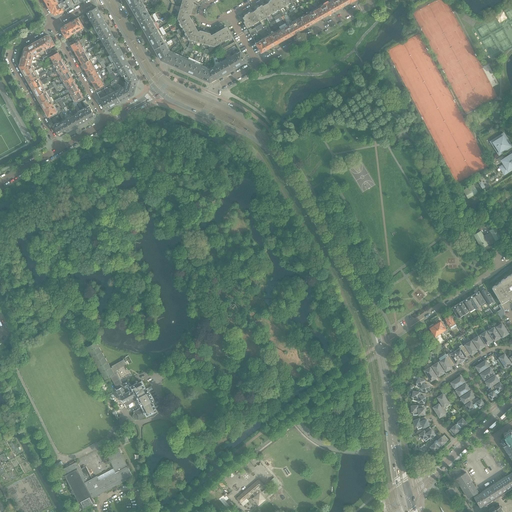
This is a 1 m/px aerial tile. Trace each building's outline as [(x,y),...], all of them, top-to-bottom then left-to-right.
[(59,4),(56,0),(51,0),(46,3),(51,12),(52,13),(53,12),(54,14),(56,14),(59,13),(64,11),(60,3),(59,4)] [(141,0),(140,1),(140,0),(127,0),(132,8),(142,3),(141,2),(144,1),(143,0),(141,0)] [(193,1),(193,0),(182,0),(181,5),(192,9),(193,4),(192,3),(193,1)] [(266,16),(277,10),(271,0),(269,1),(269,2),(263,6),(262,5),(259,7),(267,21),(268,21),(269,20),(266,16)] [(271,0),(277,10),(289,3),(287,0),(271,0)] [(340,8),(340,7),(336,0),(332,0),(323,5),(328,14),(329,14),(331,14),(331,13),(338,9),(340,8)] [(149,16),(142,3),(132,8),(139,22),(149,16)] [(180,22),(189,16),(189,15),(189,13),(190,13),(192,9),(181,5),(177,18),(180,22)] [(328,15),(328,14),(323,5),(311,12),(316,21),(317,21),(319,20),(326,16),(328,15)] [(105,21),(100,14),(97,7),(86,13),(81,16),(85,23),(91,19),(95,26),(105,21)] [(253,23),(264,17),(267,23),(268,22),(268,21),(267,21),(259,7),(257,8),(257,9),(250,13),(250,12),(247,13),(253,23)] [(316,22),(316,21),(311,12),(299,19),(304,28),(305,28),(306,27),(307,27),(313,23),(314,23),(316,22)] [(253,24),(253,23),(247,13),(245,15),(245,16),(242,18),(247,27),(253,24)] [(157,30),(153,23),(155,22),(156,23),(158,22),(158,20),(156,22),(152,15),(149,16),(139,22),(147,35),(157,30)] [(197,30),(190,17),(189,16),(180,22),(187,35),(197,30)] [(66,24),(71,34),(83,27),(83,26),(82,25),(82,24),(81,23),(80,22),(80,21),(79,20),(79,19),(78,17),(66,24)] [(303,29),(304,28),(299,19),(286,26),(292,35),(293,35),(294,34),(301,30),(302,30),(303,29)] [(112,35),(105,21),(95,26),(103,40),(112,35)] [(71,34),(66,24),(64,25),(64,26),(62,27),(61,29),(62,31),(66,38),(70,36),(69,35),(71,34)] [(291,36),(291,35),(292,35),(286,26),(274,33),(279,42),(280,42),(282,41),(282,40),(289,37),(290,37),(291,36)] [(232,37),(226,27),(214,34),(219,43),(228,38),(229,39),(232,37)] [(163,35),(159,28),(157,30),(147,35),(155,49),(166,42),(167,42),(165,38),(166,37),(164,35),(163,35)] [(202,43),(205,32),(200,31),(200,32),(198,31),(197,30),(187,35),(188,37),(187,38),(188,41),(190,41),(188,48),(192,49),(194,45),(196,46),(198,42),(202,43)] [(214,46),(219,43),(214,34),(212,35),(210,35),(210,33),(205,32),(202,43),(209,45),(209,47),(207,54),(209,55),(210,52),(211,52),(212,48),(212,46),(214,46)] [(279,42),(274,33),(268,37),(267,34),(265,35),(266,38),(262,40),(267,49),(268,49),(270,48),(270,47),(277,43),(277,44),(279,43),(279,42)] [(55,45),(51,37),(51,38),(50,36),(47,35),(45,36),(43,37),(48,47),(49,46),(50,48),(55,45)] [(120,49),(112,35),(103,40),(111,54),(120,49)] [(48,47),(43,37),(33,43),(38,52),(44,49),(47,55),(48,54),(45,49),(48,47)] [(267,49),(262,40),(261,37),(259,38),(259,39),(255,42),(261,52),(264,50),(265,51),(267,50),(267,49)] [(83,47),(79,40),(71,45),(75,51),(83,47)] [(169,51),(167,47),(169,46),(166,42),(155,49),(161,60),(169,63),(173,53),(169,51)] [(38,52),(33,43),(25,48),(22,57),(32,60),(33,57),(32,56),(38,52)] [(88,57),(83,47),(75,51),(82,64),(90,60),(92,58),(91,55),(88,57)] [(128,63),(120,49),(111,54),(118,68),(128,63)] [(232,69),(244,62),(245,62),(245,61),(245,60),(240,51),(237,53),(237,54),(233,56),(230,58),(226,59),(232,69)] [(62,59),(59,54),(58,52),(57,53),(56,53),(55,54),(54,55),(53,55),(52,56),(51,56),(50,57),(49,57),(48,58),(47,58),(46,59),(45,60),(46,61),(49,60),(51,58),(54,63),(62,59)] [(183,70),(188,60),(173,53),(169,63),(183,70)] [(199,65),(200,63),(198,62),(199,61),(196,59),(198,56),(196,55),(194,60),(189,58),(188,60),(183,70),(197,76),(202,66),(199,65)] [(31,64),(32,60),(22,57),(20,66),(25,76),(34,71),(31,64)] [(69,71),(65,66),(62,59),(54,63),(56,67),(54,69),(55,71),(57,70),(61,76),(69,71)] [(218,77),(232,69),(226,59),(221,63),(213,67),(213,68),(218,77)] [(97,72),(90,60),(82,64),(89,77),(97,72)] [(138,80),(128,63),(118,68),(122,75),(123,75),(126,80),(125,83),(136,86),(138,80)] [(218,77),(213,68),(210,69),(210,70),(202,66),(197,76),(210,82),(218,77)] [(42,84),(34,71),(25,76),(33,89),(42,84)] [(76,84),(73,78),(69,71),(61,76),(64,83),(62,84),(64,87),(66,85),(68,88),(76,84)] [(104,85),(97,72),(89,77),(96,89),(97,89),(98,88),(99,88),(100,87),(101,86),(102,86),(103,85),(104,85)] [(134,94),(136,86),(125,83),(124,88),(119,91),(118,90),(115,92),(120,101),(134,94)] [(49,98),(42,84),(33,89),(40,103),(49,98)] [(83,97),(76,84),(68,88),(68,89),(65,91),(66,93),(69,91),(73,97),(72,97),(74,102),(76,101),(77,100),(78,99),(79,99),(81,98),(82,97),(83,97)] [(120,101),(115,92),(103,98),(103,97),(100,99),(106,109),(120,101)] [(55,113),(57,111),(49,98),(40,103),(48,117),(49,116),(51,115),(52,115),(53,114),(54,113),(55,113)] [(58,111),(65,107),(62,100),(59,102),(61,106),(59,107),(56,108),(58,111)] [(95,116),(86,100),(82,101),(86,108),(83,109),(84,109),(78,113),(83,122),(95,116)] [(71,129),(83,122),(78,113),(65,120),(71,129)] [(71,129),(65,120),(59,123),(57,124),(56,123),(53,125),(59,136),(71,129)] [(510,146),(508,142),(507,142),(505,139),(506,139),(504,135),(503,135),(492,142),(499,153),(500,152),(501,152),(510,146)] [(511,153),(502,160),(505,165),(504,165),(503,166),(501,167),(505,173),(507,171),(511,168),(511,153)] [(477,192),(474,187),(473,184),(463,190),(465,193),(468,198),(477,192)] [(481,248),(495,241),(502,237),(496,227),(489,230),(490,232),(483,236),(480,231),(474,235),(481,248)] [(508,299),(511,297),(511,299),(511,298),(511,273),(500,281),(501,282),(492,287),(501,303),(508,299)] [(482,292),(481,292),(488,304),(491,303),(492,305),(495,303),(490,293),(488,294),(486,290),(485,290),(484,290),(482,291),(482,292)] [(474,294),(481,306),(486,303),(479,291),(474,294)] [(481,306),(474,294),(468,297),(476,309),(481,306)] [(470,312),(476,309),(468,297),(463,300),(470,312)] [(457,304),(463,315),(464,316),(469,313),(462,301),(457,304)] [(463,315),(457,304),(452,307),(458,318),(463,315)] [(450,327),(453,325),(455,324),(449,315),(444,318),(450,327)] [(435,324),(440,333),(443,331),(445,334),(448,332),(440,321),(435,324)] [(499,337),(499,336),(502,335),(503,337),(508,333),(502,323),(497,327),(496,326),(493,328),(499,337)] [(440,333),(435,324),(429,328),(437,340),(439,338),(437,335),(440,333)] [(488,330),(485,331),(491,340),(494,339),(495,340),(500,337),(499,336),(499,337),(493,328),(489,330),(488,330)] [(485,331),(478,336),(484,345),(486,344),(492,341),(491,340),(485,331)] [(478,336),(470,341),(476,350),(479,349),(484,346),(484,345),(478,336)] [(462,344),(469,355),(471,354),(477,351),(476,350),(470,341),(463,346),(462,344)] [(136,418),(137,418),(138,420),(147,415),(148,418),(150,417),(153,417),(155,416),(156,414),(158,413),(157,410),(153,402),(155,401),(147,388),(146,389),(142,381),(138,383),(137,381),(136,382),(136,383),(132,386),(131,385),(130,385),(128,381),(123,384),(122,384),(115,370),(126,364),(126,365),(127,365),(123,358),(123,359),(123,360),(112,366),(112,367),(111,368),(96,342),(87,347),(105,379),(110,376),(117,389),(116,390),(120,396),(123,403),(124,402),(126,405),(129,404),(132,402),(133,403),(134,402),(134,401),(138,398),(142,407),(141,407),(133,411),(134,413),(133,414),(133,415),(133,416),(133,417),(134,418),(135,418),(136,418)] [(455,351),(462,361),(465,360),(464,360),(464,359),(466,357),(469,355),(462,344),(459,346),(460,348),(455,351)] [(446,354),(453,365),(456,363),(456,364),(459,362),(459,363),(462,361),(455,351),(451,354),(449,352),(446,354)] [(453,365),(446,354),(447,356),(440,361),(446,370),(446,371),(451,367),(453,365)] [(503,369),(510,364),(511,364),(508,360),(508,359),(504,354),(499,357),(500,358),(497,360),(503,369)] [(490,368),(485,360),(476,366),(479,372),(480,371),(481,373),(481,374),(490,368)] [(440,361),(432,366),(438,375),(444,372),(443,371),(446,370),(440,361)] [(438,375),(432,366),(425,371),(431,380),(436,377),(436,376),(438,375)] [(495,375),(490,368),(481,374),(481,373),(481,374),(484,379),(485,379),(486,381),(495,375)] [(500,383),(495,375),(486,381),(489,387),(490,386),(491,389),(500,383)] [(451,382),(456,390),(465,384),(463,382),(464,381),(461,376),(451,382)] [(419,377),(416,383),(417,383),(416,386),(415,386),(419,388),(420,388),(426,391),(429,386),(430,383),(424,380),(420,378),(419,377)] [(491,389),(488,390),(490,393),(488,394),(492,399),(496,396),(496,395),(499,392),(498,391),(503,388),(500,383),(491,389)] [(456,390),(461,397),(461,398),(470,392),(468,389),(469,389),(465,384),(456,390)] [(413,391),(412,397),(413,397),(412,400),(412,401),(416,402),(416,401),(424,402),(425,396),(425,393),(413,391)] [(461,398),(466,405),(475,399),(473,397),(474,396),(470,391),(470,392),(461,398)] [(444,407),(452,402),(451,401),(448,395),(446,393),(443,394),(438,397),(441,403),(444,407)] [(475,399),(466,405),(469,410),(474,407),(475,408),(478,406),(479,407),(484,404),(481,399),(479,400),(477,397),(475,399)] [(439,417),(447,412),(444,407),(441,403),(439,404),(438,404),(433,407),(439,417)] [(411,406),(412,412),(413,412),(413,415),(417,415),(417,414),(425,414),(424,408),(424,405),(411,406)] [(413,421),(416,426),(417,429),(418,429),(422,428),(421,427),(428,425),(426,419),(425,416),(413,421)] [(466,423),(462,418),(458,422),(455,424),(451,428),(449,430),(453,435),(456,433),(455,432),(466,423)] [(119,428),(118,429),(122,436),(124,441),(125,441),(125,442),(127,442),(129,441),(131,440),(124,426),(119,428)] [(419,434),(423,439),(425,441),(426,442),(429,439),(435,434),(431,429),(429,427),(419,434)] [(501,442),(499,443),(499,444),(500,443),(502,446),(502,447),(503,447),(505,451),(506,452),(509,456),(508,456),(509,457),(510,456),(511,459),(511,460),(511,461),(511,431),(511,430),(511,429),(510,429),(510,428),(509,429),(509,430),(505,432),(504,433),(504,432),(503,433),(503,434),(503,435),(504,434),(506,438),(505,439),(504,438),(503,438),(501,439),(500,440),(501,440),(501,442)] [(448,440),(444,435),(442,437),(441,437),(437,441),(436,440),(434,442),(435,443),(430,447),(434,451),(439,447),(441,445),(445,442),(448,440)] [(116,445),(105,451),(114,468),(97,477),(97,476),(92,478),(86,466),(81,469),(77,461),(70,465),(69,465),(65,467),(66,467),(58,471),(62,479),(65,477),(72,490),(71,491),(73,494),(74,494),(82,509),(84,508),(84,507),(88,505),(92,503),(95,502),(92,498),(96,496),(133,477),(120,453),(119,454),(116,449),(118,448),(116,445)] [(468,497),(472,494),(478,491),(477,490),(479,489),(477,486),(475,487),(466,472),(456,479),(468,497)] [(472,494),(480,507),(511,485),(511,472),(509,474),(508,473),(508,472),(507,473),(505,474),(506,476),(479,493),(478,491),(472,494)] [(280,484),(274,477),(272,478),(270,480),(276,487),(278,485),(280,484)] [(259,492),(258,490),(257,489),(259,487),(263,484),(259,479),(236,498),(241,503),(252,493),(255,496),(253,498),(257,504),(258,505),(265,499),(264,498),(259,492)] [(449,497),(455,493),(452,487),(445,491),(449,497)] [(503,511),(499,505),(497,503),(489,509),(490,511),(488,511),(503,511)]
